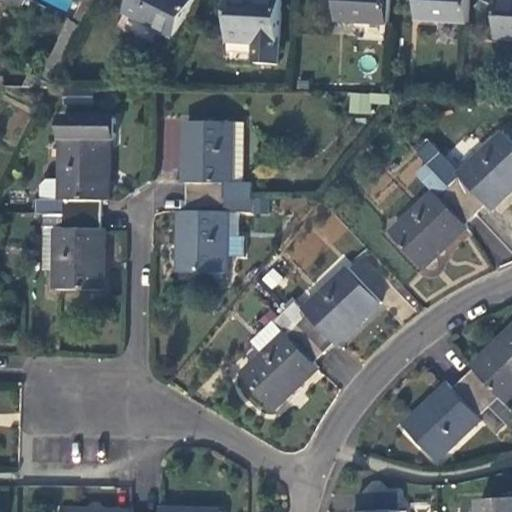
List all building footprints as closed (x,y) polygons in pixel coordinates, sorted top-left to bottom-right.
[(0,0),(0,2),(16,11),(21,0),(0,0)] [(79,27),(92,0),(81,0),(70,23),(79,27)] [(169,42),(190,0),(128,0),(120,18),(169,42)] [(277,0),(226,0),(225,30),(275,33),(277,0)] [(335,0),(335,21),(385,23),(386,0),(335,0)] [(415,0),(414,18),(466,21),(466,0),(415,0)] [(511,0),(495,0),(493,35),(511,36),(511,0)] [(70,23),(66,21),(38,78),(50,84),(79,27),(70,23)] [(273,64),(275,33),(225,30),(224,42),(248,44),(246,63),(273,64)] [(0,78),(0,85),(31,86),(31,79),(0,78)] [(35,199),(35,213),(47,213),(100,214),(100,200),(106,200),(105,140),(111,140),(111,117),(58,117),(58,180),(43,180),(38,186),(38,199),(35,199)] [(182,121),(182,182),(184,182),(184,197),(248,196),(249,181),(240,182),(241,121),(182,121)] [(437,154),(426,164),(473,214),(484,204),(488,208),(511,185),(511,144),(501,133),(457,175),(437,154)] [(462,225),(473,214),(426,164),(415,175),(432,193),(388,234),(419,267),(463,226),(462,225)] [(248,211),(248,196),(184,197),(184,210),(178,210),(178,273),(226,274),(226,211),(248,211)] [(101,290),(101,228),(100,228),(100,214),(44,213),(44,228),(56,228),(56,269),(56,290),(101,290)] [(56,269),(56,228),(44,228),(44,269),(56,269)] [(294,302),(283,312),(322,351),(332,342),(334,344),(377,301),(346,267),(302,310),(294,302)] [(311,362),(322,351),(283,312),(273,321),(284,332),(240,375),(271,407),(315,365),(311,362)] [(261,353),(284,332),(273,321),(251,342),(261,353)] [(472,364),(459,377),(485,405),(496,395),(501,399),(511,388),(511,324),(470,363),(472,364)] [(475,415),(485,405),(459,377),(448,387),(444,382),(402,422),(434,457),(477,416),(475,415)] [(511,417),(503,401),(482,412),(493,433),(511,423),(511,417)] [(389,511),(390,511),(396,511),(395,490),(363,492),(364,511),(389,511)] [(511,511),(511,499),(479,501),(479,511),(511,511)]
